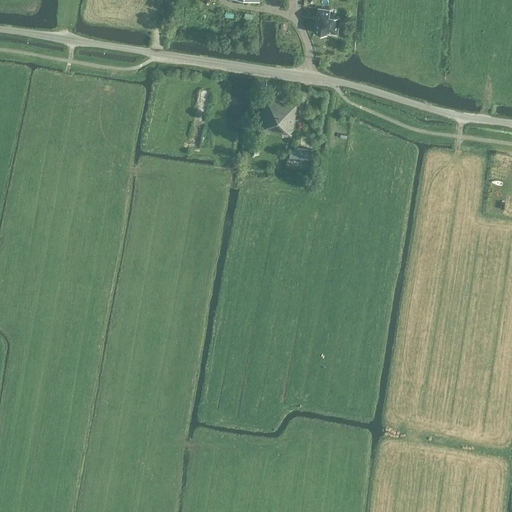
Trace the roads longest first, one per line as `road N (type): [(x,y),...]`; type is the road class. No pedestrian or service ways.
road 1 (unclassified): [(0,32),(307,77)]
road 2 (unclassified): [(511,125),(307,77)]
